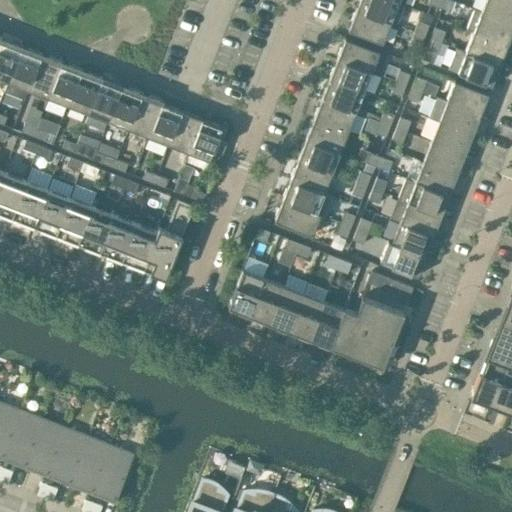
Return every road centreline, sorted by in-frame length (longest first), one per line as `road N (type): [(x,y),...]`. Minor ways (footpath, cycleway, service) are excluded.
road 1 (residential): [(0,26),(252,130)]
road 2 (residential): [(178,311),(420,409)]
road 3 (residential): [(420,409),(511,187)]
road 4 (residential): [(178,311),(252,130)]
road 5 (residential): [(0,244),(178,311)]
road 6 (residential): [(252,130),(299,0)]
